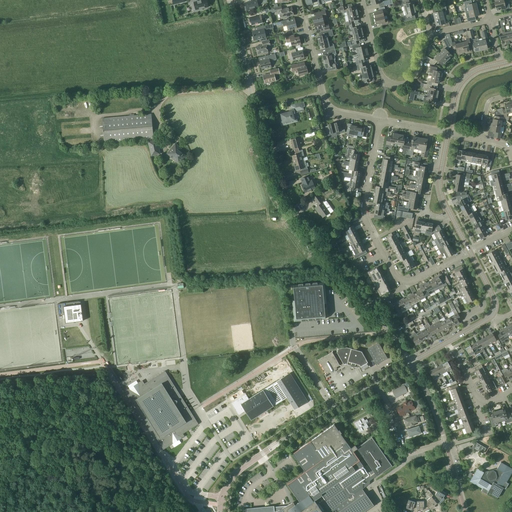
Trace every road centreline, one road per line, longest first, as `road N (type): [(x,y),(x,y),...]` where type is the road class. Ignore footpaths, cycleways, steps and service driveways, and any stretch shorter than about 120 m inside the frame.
road 1 (unclassified): [(411,362),(272,176),(228,0)]
road 2 (tertiary): [(220,511),(239,470),(375,382)]
road 3 (residential): [(379,120),(326,104),(298,0)]
road 4 (residential): [(362,0),(386,81),(407,84),(415,76),(428,35)]
road 5 (residential): [(469,251),(411,282),(395,277),(375,238)]
road 6 (residential): [(375,238),(363,203),(379,120)]
